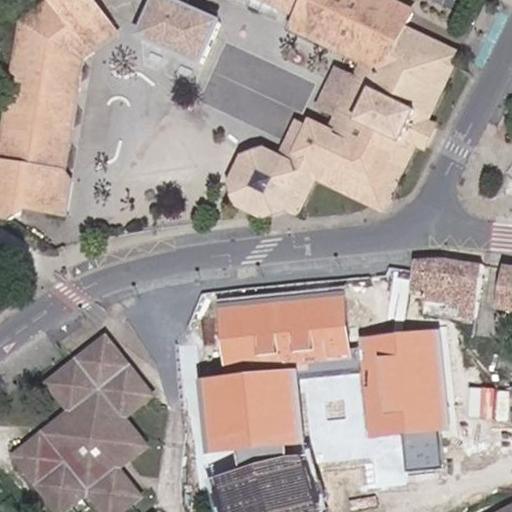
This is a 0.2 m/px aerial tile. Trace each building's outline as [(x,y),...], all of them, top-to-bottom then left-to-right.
[(417,113),(442,63),(401,43),(407,29),(414,14),(385,0),(57,0),(26,24),(16,81),(19,82),(17,95),(14,95),(10,119),(13,119),(11,133),(8,132),(0,131),(0,219),(14,221),(23,215),(24,209),(69,217),(74,183),(68,174),(73,144),(67,135),(76,129),(80,106),(74,98),(82,91),(87,61),(97,54),(90,43),(115,26),(96,0),(268,0),(274,3),(275,0),(309,0),(310,0),(302,16),(296,29),(365,63),(358,78),(340,69),(320,110),(338,119),(331,133),(313,124),(311,129),(299,155),(378,193),(402,144),(404,145),(420,114),(417,113)] [(205,66),(224,24),(223,23),(171,0),(160,0),(143,38),(205,66)] [(310,0),(309,0),(275,0),(274,3),(302,16),(310,0)] [(97,54),(122,36),(115,26),(90,43),(97,54)] [(462,56),(407,29),(401,43),(442,63),(417,113),(420,114),(404,145),(402,144),(378,193),(299,155),(311,129),(298,123),(280,160),(292,166),(300,184),(287,210),(300,217),(318,181),(385,213),(418,147),(425,151),(437,126),(430,123),(462,56)] [(80,106),(82,91),(74,98),(80,106)] [(73,144),(76,129),(67,135),(73,144)] [(287,210),(300,184),(292,166),(280,160),(266,153),(247,160),(234,186),(242,204),(268,216),(287,210)] [(478,321),(485,267),(445,261),(420,263),(414,296),(428,298),(428,302),(464,308),(462,318),(478,321)] [(511,270),(509,270),(503,309),(511,310),(511,270)] [(344,290),(216,301),(225,374),(197,378),(204,452),(233,452),(237,470),(210,479),(219,511),(316,511),(299,452),(285,454),(285,445),(302,444),(296,380),(362,372),(368,437),(404,433),(408,474),(444,470),(439,430),(449,429),(439,332),(359,340),(359,347),(351,348),(344,290)] [(131,368),(109,340),(81,362),(92,377),(106,365),(117,380),(131,368)] [(139,456),(141,440),(126,420),(145,405),(147,389),(131,368),(117,380),(106,365),(92,377),(81,362),(61,378),(59,394),(75,413),(55,428),(53,444),(38,442),(27,450),(25,466),(56,506),(72,508),(92,493),(106,511),(126,511),(133,506),(135,490),(120,471),(139,456)] [(59,394),(61,378),(52,385),(59,394)] [(155,398),(147,389),(145,405),(155,398)] [(53,444),(55,428),(38,442),(53,444)] [(139,456),(148,449),(141,440),(139,456)] [(25,466),(27,450),(18,457),(25,466)] [(133,506),(142,499),(135,490),(133,506)]
